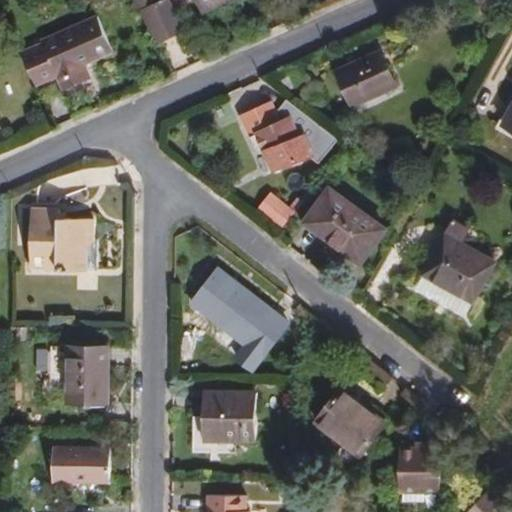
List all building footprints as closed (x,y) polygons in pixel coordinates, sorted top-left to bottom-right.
[(136,0),(157,47),(193,30),(179,0),(136,0)] [(228,0),(198,0),(204,11),(228,0)] [(92,78),(85,64),(114,51),(98,16),(42,40),(43,43),(22,52),(36,85),(58,75),(65,90),(92,78)] [(397,86),(381,51),(338,71),(353,105),(397,86)] [(340,141),(296,106),(289,116),(282,119),(274,101),(241,116),(251,136),(257,133),(264,148),(266,151),(307,135),(317,154),(335,146),(340,141)] [(264,148),(257,133),(251,136),(258,150),(264,148)] [(275,170),(317,154),(307,135),(266,151),(275,170)] [(389,228),(330,185),(304,222),(362,264),(389,228)] [(284,226),(297,209),(272,190),(259,207),(284,226)] [(94,239),(94,219),(67,218),(60,218),(60,212),(60,208),(32,208),(31,268),(42,268),(42,265),(59,265),(59,268),(88,269),(88,249),(96,240),(96,239),(94,239)] [(474,301),(496,261),(462,243),(470,228),(455,220),(425,274),(474,301)] [(98,269),(98,239),(96,239),(96,240),(88,249),(88,269),(98,269)] [(287,320),(220,268),(192,303),(247,345),(237,357),(250,367),(287,320)] [(474,301),(425,274),(417,288),(466,314),(474,301)] [(109,346),(69,346),(68,401),(109,402),(109,346)] [(387,422),(343,388),(317,422),(361,456),(387,422)] [(257,441),(258,391),(205,391),(204,440),(257,441)] [(442,492),(442,442),(422,442),(422,447),(416,447),(400,447),(400,492),(404,492),(405,500),(425,500),(425,492),(442,492)] [(112,448),(54,448),(54,480),(112,480),(112,448)] [(511,511),(511,505),(491,487),(467,511),(511,511)] [(251,511),(252,511),(248,511),(248,494),(208,495),(208,511),(212,511),(251,511)]
